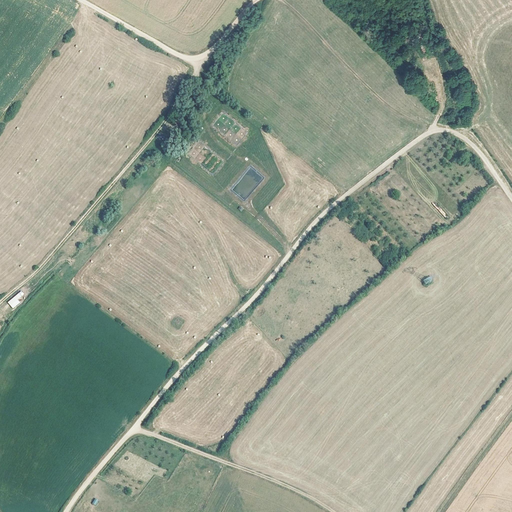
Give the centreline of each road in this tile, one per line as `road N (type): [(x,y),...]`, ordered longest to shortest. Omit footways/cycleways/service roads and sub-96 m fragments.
road 1 (track): [(65,511),(180,369),(322,213),(423,135),(445,129),(466,139),(511,197)]
road 2 (track): [(0,301),(48,258),(160,126),(203,58)]
road 3 (track): [(132,429),(277,481),(335,511)]
road 4 (track): [(277,0),(362,85),(434,130)]
road 5 (track): [(83,0),(179,55),(203,58)]
road 6 (track): [(441,511),(511,414)]
